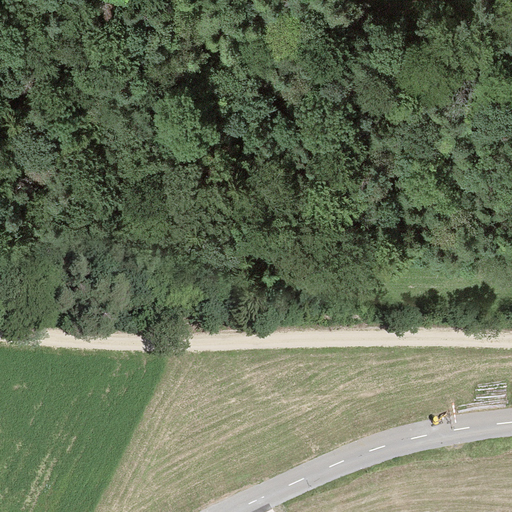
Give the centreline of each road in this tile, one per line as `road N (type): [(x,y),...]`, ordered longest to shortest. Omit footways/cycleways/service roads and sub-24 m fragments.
road 1 (track): [(0,323),(176,339),(511,341)]
road 2 (tertiary): [(511,422),(396,443),(231,511)]
